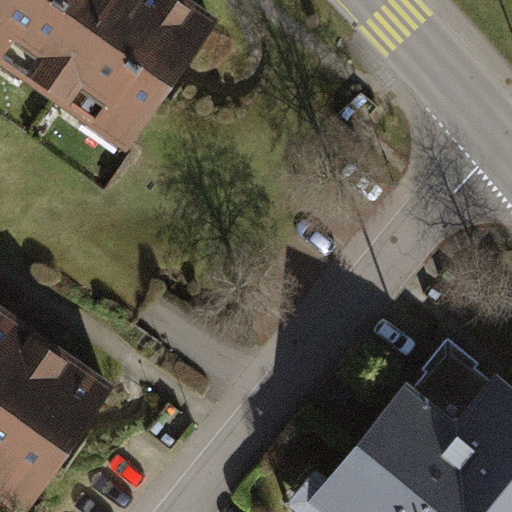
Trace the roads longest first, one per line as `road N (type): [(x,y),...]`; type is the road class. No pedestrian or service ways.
road 1 (residential): [(500,133),(190,511)]
road 2 (tertiary): [(500,133),(379,0)]
